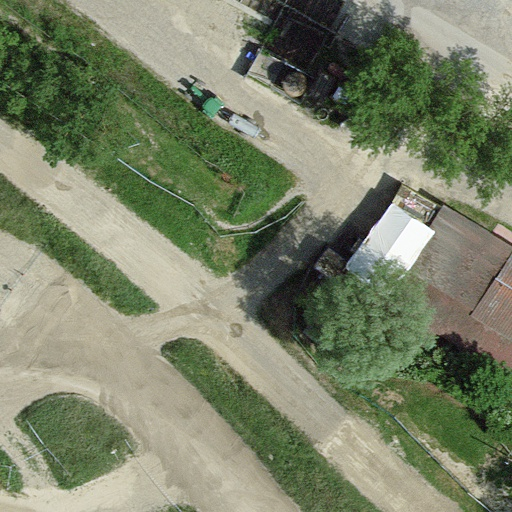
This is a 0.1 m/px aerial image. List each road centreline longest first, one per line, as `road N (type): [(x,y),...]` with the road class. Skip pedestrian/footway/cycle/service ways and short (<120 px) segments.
road 1 (track): [(98,0),(307,141),(343,151),(404,148),(511,211)]
road 2 (track): [(343,151),(325,206),(300,240),(219,306)]
road 3 (track): [(511,65),(405,0)]
